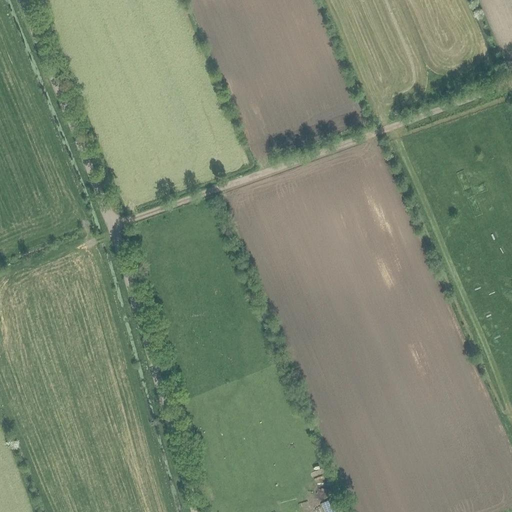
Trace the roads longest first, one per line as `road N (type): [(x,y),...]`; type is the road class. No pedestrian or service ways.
road 1 (unclassified): [(193,511),(112,228),(22,0)]
road 2 (track): [(112,228),(511,83)]
